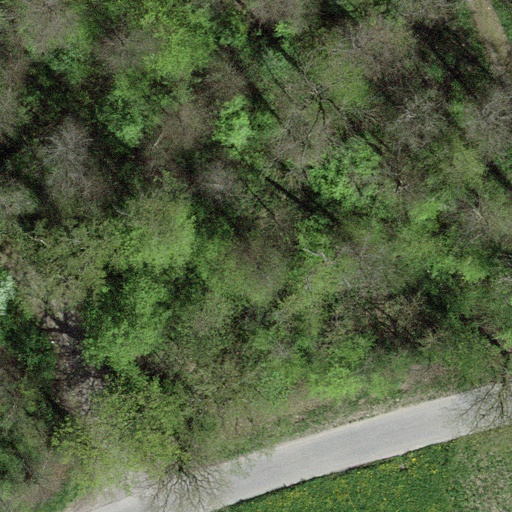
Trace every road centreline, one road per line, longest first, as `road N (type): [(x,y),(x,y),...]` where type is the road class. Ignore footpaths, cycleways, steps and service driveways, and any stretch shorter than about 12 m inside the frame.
road 1 (unclassified): [(136,511),(318,447),(511,401)]
road 2 (track): [(0,235),(49,301),(128,511)]
road 3 (track): [(511,126),(462,0)]
